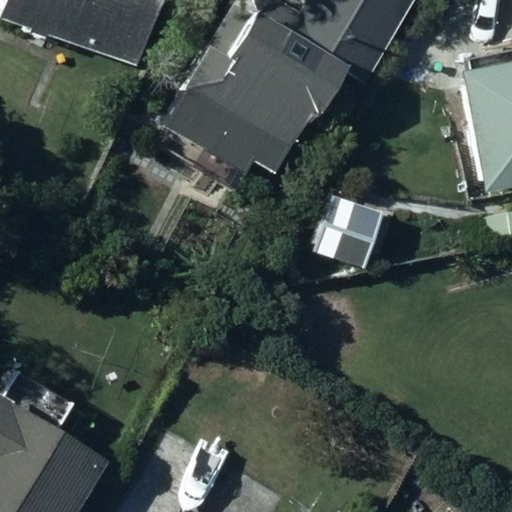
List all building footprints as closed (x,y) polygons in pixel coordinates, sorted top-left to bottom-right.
[(0,0),(0,22),(129,65),(150,0),(0,0)] [(263,0),(220,0),(170,92),(276,150),(300,106),(309,111),(334,65),(362,80),(405,0),(292,0),(286,12),(263,0)] [(511,60),(445,74),(469,194),(511,185),(511,60)] [(367,278),(395,208),(335,184),(307,253),(367,278)] [(65,407),(52,427),(73,441),(86,421),(65,407)] [(0,409),(0,511),(63,511),(92,463),(0,409)]
